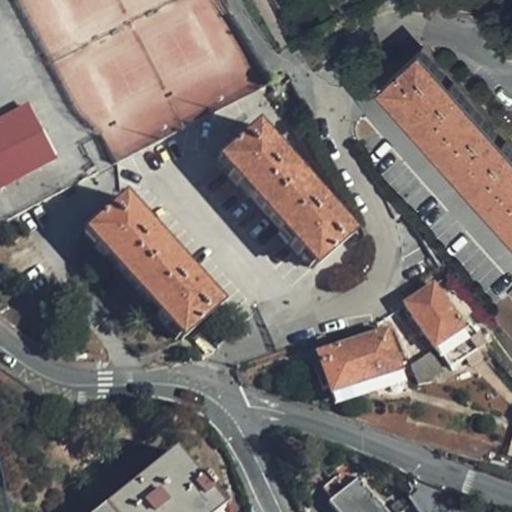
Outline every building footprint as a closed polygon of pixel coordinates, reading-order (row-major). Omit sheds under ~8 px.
[(511,148),(423,48),(384,82),(405,105),(403,108),(413,120),(415,117),(458,165),(456,169),(464,178),(467,176),(510,224),(508,227),(511,232),(511,148)] [(0,186),(54,159),(29,106),(0,120),(0,186)] [(351,234),(254,127),(216,159),(229,173),(226,176),(237,188),(241,186),(293,244),(289,247),(300,258),(303,254),(313,267),(351,234)] [(218,305),(123,199),(82,232),(93,244),(90,247),(104,261),(106,259),(155,314),(153,318),(163,329),(166,327),(180,341),(218,305)] [(0,302),(1,304),(15,286),(0,274),(0,302)] [(431,286),(403,305),(433,352),(436,350),(443,361),(445,359),(452,368),(487,346),(473,326),(464,333),(431,286)] [(0,317),(14,330),(25,321),(7,305),(0,311),(0,317)] [(391,330),(316,356),(328,388),(331,397),(376,382),(379,390),(403,382),(397,366),(403,363),(391,330)] [(445,373),(431,353),(412,366),(420,386),(435,384),(433,379),(445,373)] [(328,388),(316,356),(307,360),(320,391),(328,388)] [(335,405),(379,390),(376,382),(331,397),(335,405)] [(222,511),(173,447),(89,511),(222,511)] [(386,511),(352,468),(327,487),(346,511),(386,511)]
